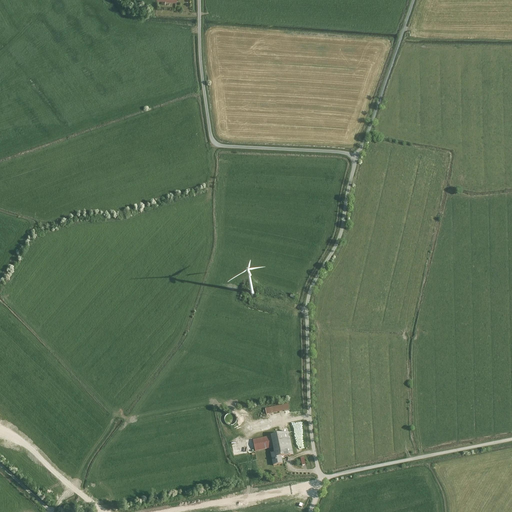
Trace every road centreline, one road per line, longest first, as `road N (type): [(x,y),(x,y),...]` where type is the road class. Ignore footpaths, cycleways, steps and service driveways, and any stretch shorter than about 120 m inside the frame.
road 1 (unclassified): [(356,156),(338,235),(307,299),(318,481)]
road 2 (unclassified): [(356,156),(216,145),(198,65),(198,0)]
road 3 (unclassified): [(318,481),(334,471),(511,436)]
road 4 (unclassified): [(411,0),(356,156)]
